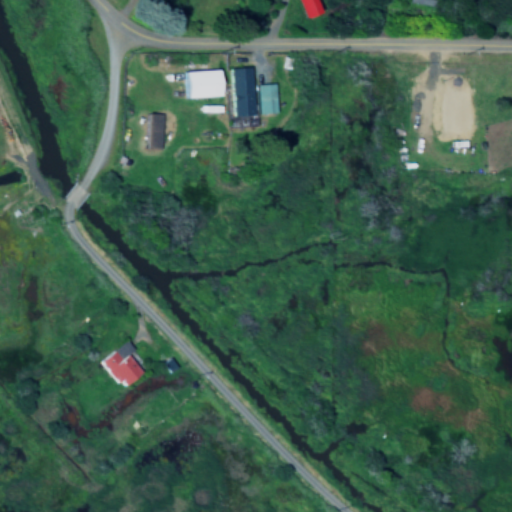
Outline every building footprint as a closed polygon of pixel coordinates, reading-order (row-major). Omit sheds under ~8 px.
[(317,13),(311,0),(294,0),(301,19),(317,13)] [(246,69),(225,69),(227,117),(248,117),(246,69)] [(182,99),(216,98),(215,71),(181,72),(182,99)] [(254,115),(271,114),(270,85),(253,85),(254,115)] [(157,115),(142,115),(141,150),(156,150),(157,115)] [(118,389),(137,373),(122,354),(125,352),(122,348),(119,350),(116,346),(96,362),(118,389)]
